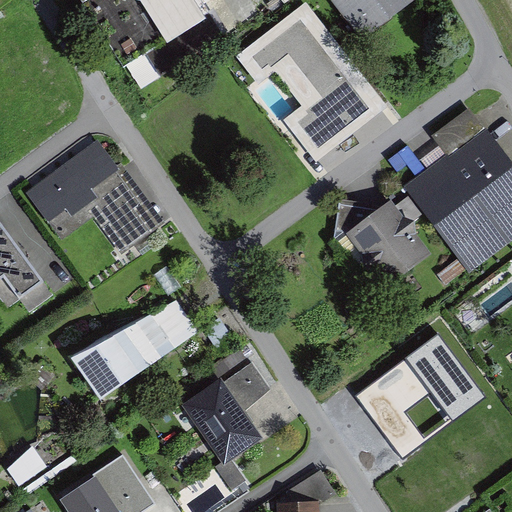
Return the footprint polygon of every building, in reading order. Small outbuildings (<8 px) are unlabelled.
[(93,0),(138,64),(213,12),(204,0),(93,0)] [(338,0),(370,37),(414,0),(338,0)] [(309,3),(239,57),(262,86),(280,72),(305,105),(287,118),(322,163),(392,109),(309,3)] [(410,186),(475,271),(511,243),(511,166),(483,130),(410,186)] [(100,140),(32,191),(70,241),(101,219),(123,249),(161,221),(100,140)] [(393,201),(351,235),(391,284),(433,251),(393,201)] [(4,223),(0,226),(0,292),(13,309),(49,280),(4,223)] [(181,298),(74,357),(105,400),(200,333),(181,298)] [(443,339),(364,395),(409,458),(488,403),(443,339)] [(226,380),(184,407),(225,468),(266,440),(226,380)] [(23,487),(50,466),(35,447),(8,468),(23,487)] [(123,511),(99,477),(63,501),(70,511),(123,511)] [(283,511),(322,511),(322,502),(283,503),(283,511)]
